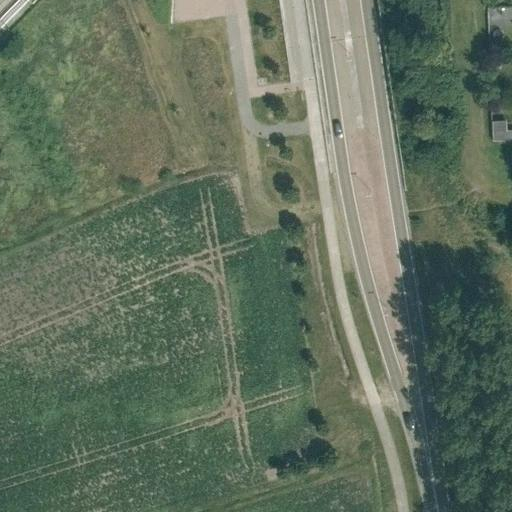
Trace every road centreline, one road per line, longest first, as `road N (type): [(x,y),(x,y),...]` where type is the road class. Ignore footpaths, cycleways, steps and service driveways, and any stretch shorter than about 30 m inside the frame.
road 1 (secondary): [(318,0),(351,226),(427,475)]
road 2 (secondary): [(427,475),(365,0)]
